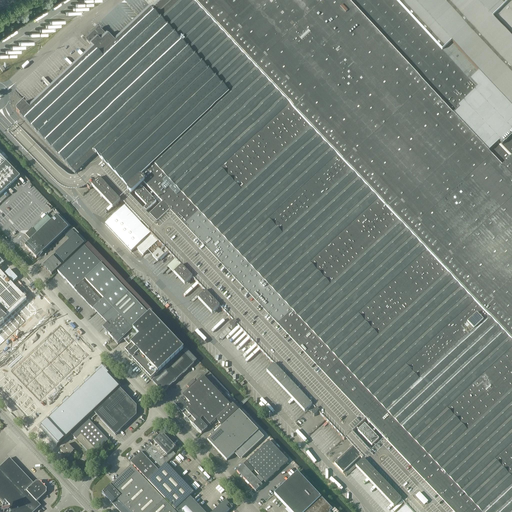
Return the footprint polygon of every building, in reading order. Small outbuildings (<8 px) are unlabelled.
[(511,511),(511,0),(159,0),(136,22),(132,18),(129,21),(133,25),(122,35),(119,32),(115,35),(118,38),(116,40),(111,34),(101,43),(93,34),(86,41),(93,49),(72,68),(64,60),(60,64),(68,72),(29,109),(24,103),(25,102),(25,101),(23,103),(17,109),(16,109),(16,110),(16,111),(17,112),(20,116),(76,176),(90,191),(93,188),(114,211),(144,184),(162,203),(146,218),(132,202),(107,225),(133,254),(135,252),(138,250),(145,257),(159,243),(161,245),(160,245),(162,247),(162,246),(164,249),(165,250),(168,252),(167,253),(169,254),(171,256),(172,257),(174,260),(175,261),(176,261),(178,263),(178,264),(179,265),(181,267),(181,268),(174,275),(184,286),(192,279),(193,279),(195,282),(196,283),(198,285),(199,287),(200,286),(202,289),(203,290),(205,292),(205,293),(206,293),(198,300),(212,315),(219,308),(220,309),(220,308),(222,311),(223,312),(224,312),(226,314),(226,315),(227,316),(229,318),(230,319),(233,322),(232,322),(234,323),(233,324),(232,323),(230,326),(229,327),(229,328),(230,328),(231,329),(232,329),(233,329),(235,327),(235,326),(236,325),(237,327),(239,329),(240,330),(241,330),(243,333),(244,334),(246,336),(247,338),(247,337),(250,340),(249,340),(251,341),(253,343),(253,344),(254,345),(257,347),(256,347),(257,349),(258,348),(260,351),(261,352),(263,354),(263,355),(264,356),(265,356),(267,358),(268,359),(270,362),(271,363),(274,365),(273,366),(274,366),(266,373),(305,414),(312,407),(315,409),(316,410),(315,411),(312,413),(312,414),(311,414),(311,415),(312,415),(313,416),(313,417),(314,417),(315,417),(317,414),(318,413),(320,415),(326,421),(328,424),(329,425),(330,425),(332,427),(333,429),(333,428),(335,431),(336,432),(339,435),(340,436),(342,438),(344,440),(366,420),(383,439),(370,451),(359,440),(334,463),(343,473),(360,457),(362,460),(355,467),(393,508),(401,501),(406,506),(400,511),(511,511)] [(58,167),(37,145),(28,153),(31,156),(50,176),(58,167)] [(0,195),(20,177),(6,162),(0,155),(0,195)] [(149,210),(156,203),(142,188),(135,194),(149,210)] [(48,215),(52,219),(58,213),(54,209),(48,215)] [(31,240),(24,246),(30,252),(36,259),(43,252),(68,228),(62,222),(57,216),(51,221),(47,216),(32,229),(33,230),(27,236),(30,239),(31,240)] [(70,241),(55,254),(43,266),(52,275),(64,263),(84,244),(75,235),(71,231),(65,236),(70,241)] [(107,325),(102,329),(108,334),(117,345),(128,334),(133,330),(149,315),(123,288),(84,247),(58,272),(74,290),(96,313),(107,325)] [(0,325),(27,300),(0,271),(0,325)] [(150,314),(149,315),(128,334),(135,341),(131,345),(132,346),(125,352),(128,356),(128,358),(129,359),(130,359),(130,360),(132,361),(133,361),(151,380),(158,374),(184,350),(150,314)] [(61,327),(13,372),(41,401),(89,356),(61,327)] [(183,352),(152,381),(163,393),(194,364),(193,364),(197,360),(186,349),(183,352)] [(102,369),(39,428),(57,447),(65,440),(64,439),(119,388),(119,387),(102,369)] [(2,371),(0,373),(0,386),(29,417),(38,409),(2,371)] [(201,434),(207,428),(210,426),(216,420),(222,426),(238,410),(233,404),(231,406),(203,377),(182,396),(184,398),(181,400),(180,399),(173,404),(201,434)] [(94,413),(115,435),(136,416),(136,406),(120,388),(94,413)] [(226,461),(236,452),(242,458),(264,437),(258,431),(239,411),(207,440),(226,461)] [(88,419),(71,434),(87,452),(80,459),(84,463),(91,456),(90,455),(107,439),(88,419)] [(372,446),(379,440),(364,425),(357,431),(372,446)] [(141,453),(130,463),(148,481),(166,464),(175,455),(172,451),(176,448),(164,435),(161,435),(141,453)] [(264,481),(265,483),(288,461),(269,441),(246,463),(236,472),(256,492),(262,486),(261,484),(264,481)] [(77,454),(68,444),(60,451),(67,458),(71,455),(73,457),(77,454)] [(35,482),(33,484),(9,459),(0,467),(0,501),(10,511),(33,511),(40,506),(36,502),(45,493),(45,489),(44,488),(43,488),(40,485),(41,485),(39,483),(35,483),(35,482)] [(203,511),(190,497),(193,493),(166,464),(148,481),(175,511),(176,511),(203,511)] [(119,511),(151,511),(164,501),(131,466),(110,485),(102,493),(119,511)] [(332,510),(297,473),(274,494),(290,511),(337,511),(334,508),(332,510)] [(212,511),(227,511),(232,508),(225,500),(212,511)] [(174,511),(164,501),(151,511),(174,511)]
